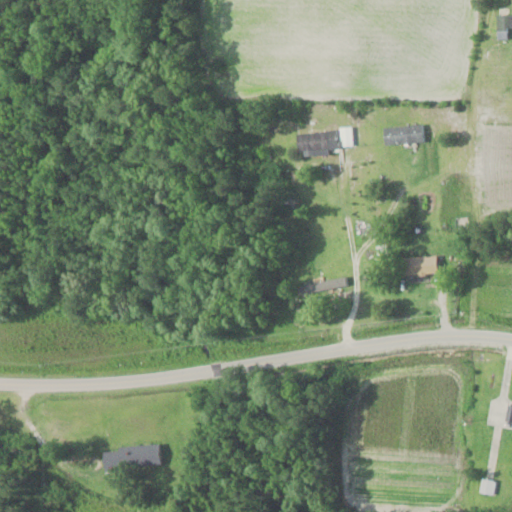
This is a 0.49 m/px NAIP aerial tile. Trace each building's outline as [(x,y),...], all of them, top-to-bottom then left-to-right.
[(511,14),(499,15),(499,39),(509,39),(509,28),(511,28),(511,14)] [(387,146),(425,141),(423,124),(385,128),(387,146)] [(299,133),(300,151),(354,148),(353,128),(342,128),(342,131),(299,133)] [(405,256),(405,275),(439,275),(439,256),(405,256)] [(302,294),(349,286),(347,278),(300,286),(302,294)] [(0,458),(28,458),(28,442),(0,441),(0,458)] [(104,447),(105,467),(162,464),(161,445),(104,447)] [(493,494),(497,481),(485,478),(482,491),(493,494)]
